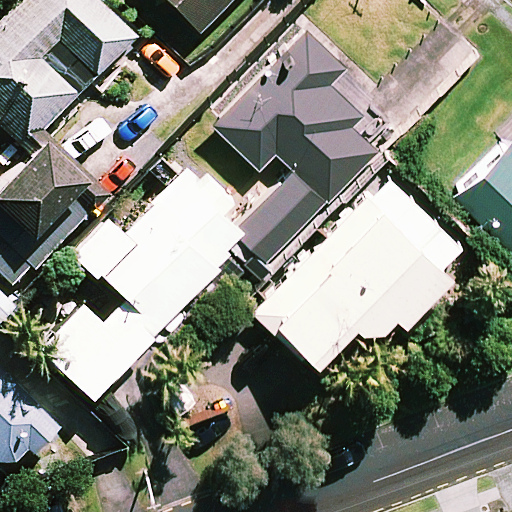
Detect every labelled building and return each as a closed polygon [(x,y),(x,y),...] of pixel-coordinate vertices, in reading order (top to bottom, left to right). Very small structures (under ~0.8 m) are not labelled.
[(10,0),(0,10),(0,128),(22,151),(0,173),(0,275),(8,284),(101,191),(35,126),(69,92),(32,55),(50,37),(95,81),(134,42),(91,0),(10,0)] [(162,0),(193,29),(221,0),(162,0)] [(272,143),(294,163),(241,220),(245,224),(238,231),(265,256),(372,140),(342,112),(370,82),(303,20),(211,120),(256,161),(272,143)] [(511,134),(508,131),(450,189),(511,250),(511,134)] [(72,248),(82,257),(76,264),(89,275),(91,272),(117,296),(96,319),(77,302),(34,348),(87,397),(242,226),(224,210),(234,200),(204,173),(198,179),(182,164),(118,234),(100,218),(72,248)] [(461,246),(387,170),(257,297),(307,348),(351,305),(366,320),(388,298),(398,308),(461,246)] [(52,425),(0,371),(0,462),(6,469),(52,425)]
